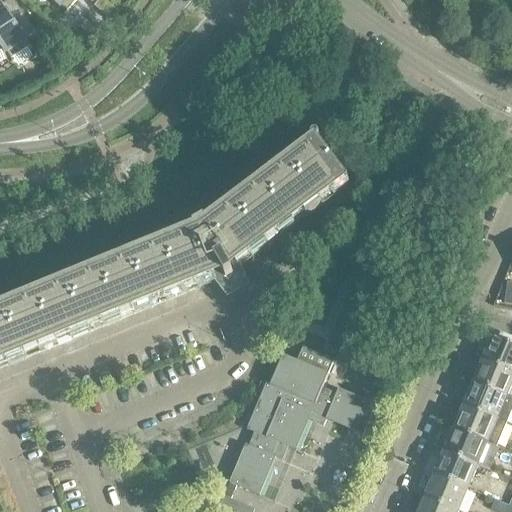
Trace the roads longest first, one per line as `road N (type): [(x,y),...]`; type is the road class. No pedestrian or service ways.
road 1 (residential): [(383,511),(511,195)]
road 2 (secondary): [(0,143),(40,139),(92,117),(211,0)]
road 3 (residential): [(79,430),(223,377),(240,355),(243,299)]
road 4 (residential): [(511,109),(380,38),(335,0)]
road 5 (residential): [(57,376),(243,299)]
road 6 (residential): [(243,299),(342,216)]
